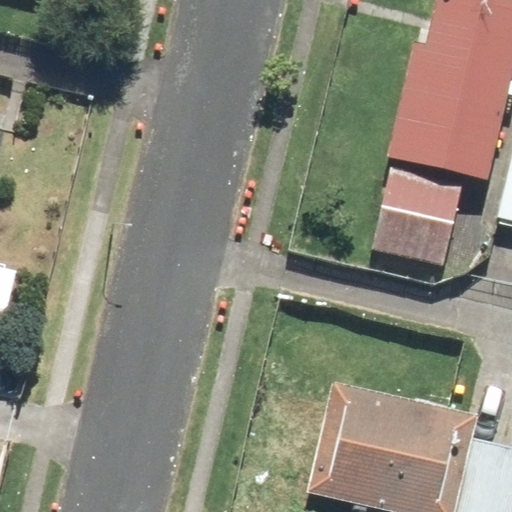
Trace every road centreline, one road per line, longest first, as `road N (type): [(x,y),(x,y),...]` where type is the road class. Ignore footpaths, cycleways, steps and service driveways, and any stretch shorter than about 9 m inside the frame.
road 1 (residential): [(112,511),(236,0)]
road 2 (unknown): [(173,262),(511,332)]
